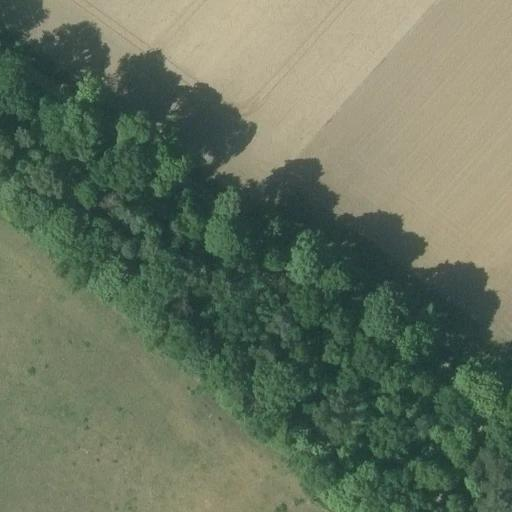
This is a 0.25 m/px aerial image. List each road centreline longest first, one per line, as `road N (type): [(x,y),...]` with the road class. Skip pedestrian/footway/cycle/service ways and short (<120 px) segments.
road 1 (track): [(477,424),(462,383),(0,60)]
road 2 (track): [(0,206),(346,511)]
